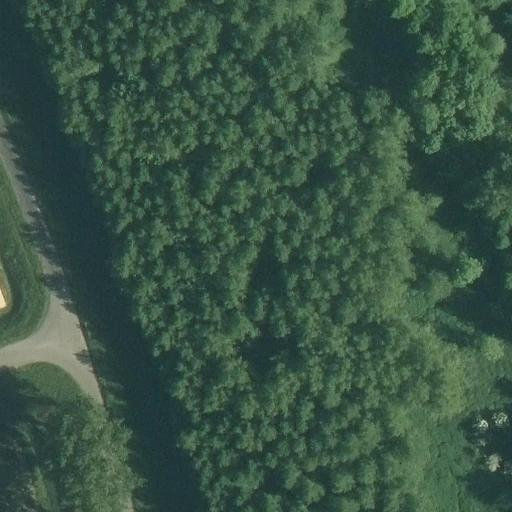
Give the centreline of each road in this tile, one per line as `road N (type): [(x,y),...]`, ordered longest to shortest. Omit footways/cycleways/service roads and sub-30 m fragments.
road 1 (unclassified): [(72,337),(0,143)]
road 2 (unclassified): [(125,511),(72,337)]
